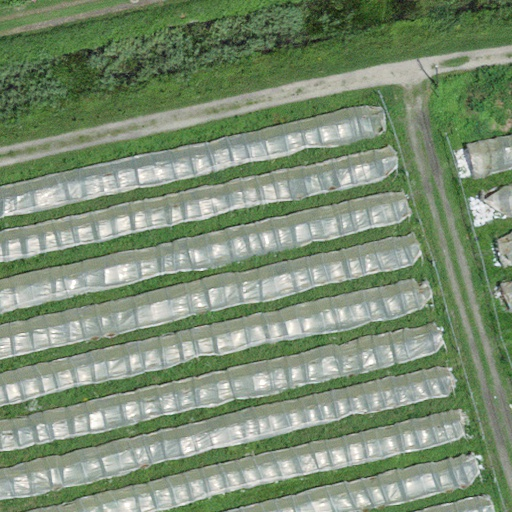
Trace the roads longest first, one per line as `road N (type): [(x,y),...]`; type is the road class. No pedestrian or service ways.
road 1 (track): [(0,153),(391,68),(511,55)]
road 2 (track): [(391,68),(511,433)]
road 3 (track): [(0,28),(136,0)]
